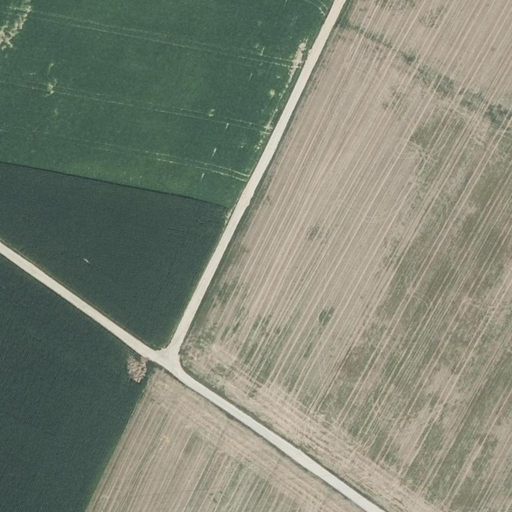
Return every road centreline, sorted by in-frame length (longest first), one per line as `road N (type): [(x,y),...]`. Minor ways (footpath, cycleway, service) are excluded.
road 1 (track): [(342,0),(173,363)]
road 2 (track): [(173,363),(179,375),(374,511)]
road 3 (track): [(173,363),(0,248)]
